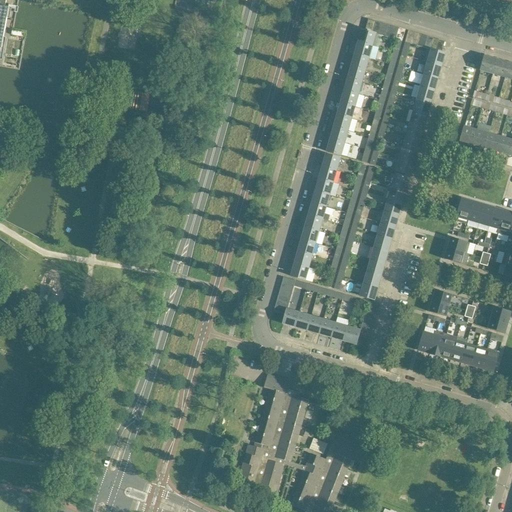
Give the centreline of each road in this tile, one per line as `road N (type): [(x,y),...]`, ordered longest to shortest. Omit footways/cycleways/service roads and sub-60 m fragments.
road 1 (residential): [(467,32),(374,5),(344,22),(260,330),(276,349),(366,374)]
road 2 (tertiary): [(113,476),(252,0)]
road 3 (unclassified): [(366,374),(409,227)]
road 4 (residential): [(366,374),(511,419)]
